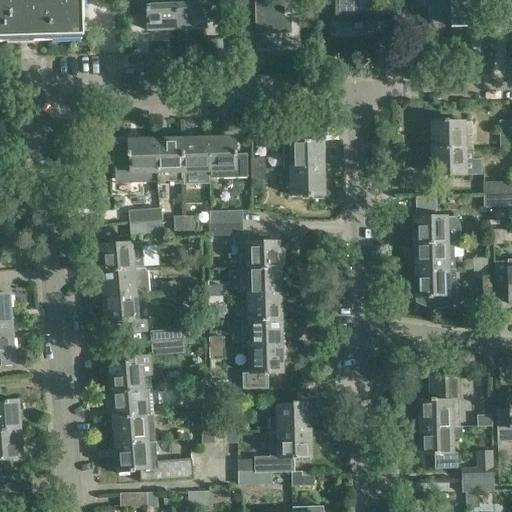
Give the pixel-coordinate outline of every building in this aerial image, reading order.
[(0,0),(0,38),(82,36),(80,0),(0,0)] [(121,0),(122,15),(136,15),(135,0),(121,0)] [(175,0),(146,0),(146,2),(147,31),(176,30),(175,1),(175,0)] [(175,0),(175,1),(176,30),(204,29),(204,17),(219,17),(218,0),(175,0)] [(253,0),(254,32),(287,31),(287,29),(286,29),(285,14),(288,14),(288,8),(285,8),(285,0),(253,0)] [(321,0),(322,10),(334,10),(334,23),(353,22),(353,28),(364,28),(364,22),(368,22),(366,0),(321,0)] [(380,0),(381,22),(394,21),(393,0),(380,0)] [(431,0),(431,7),(428,7),(428,24),(432,24),(449,24),(449,28),(466,28),(465,0),(431,0)] [(501,148),(511,148),(511,119),(500,119),(501,148)] [(463,121),(430,122),(431,149),(473,148),(472,122),(463,122),(463,121)] [(181,139),(182,172),(183,172),(183,180),(209,179),(209,171),(208,171),(207,138),(181,139)] [(208,171),(209,171),(209,179),(247,178),(246,154),(234,155),(233,138),(207,138),(208,171)] [(182,184),(182,172),(181,139),(156,140),(158,185),(182,184)] [(158,185),(156,140),(128,141),(129,153),(116,153),(117,177),(132,177),(131,173),(156,172),(157,185),(158,185)] [(289,170),(322,169),(322,143),(283,143),(284,170),(289,170)] [(473,148),(431,149),(432,175),(480,174),(480,159),(473,159),(473,148)] [(251,160),(252,171),(265,170),(265,160),(251,160)] [(323,195),(322,169),(289,170),(290,195),(323,195)] [(265,170),(252,171),(252,181),(266,181),(265,170)] [(511,181),(483,182),(484,194),(511,193),(511,181)] [(511,193),(484,194),(484,206),(511,205),(511,193)] [(128,212),(129,224),(161,221),(160,209),(128,212)] [(208,212),(209,224),(240,223),(240,211),(208,212)] [(414,217),(415,244),(455,243),(457,239),(459,236),(459,232),(459,230),(459,228),(458,224),(456,220),(454,217),(454,216),(414,217)] [(172,217),(173,233),(194,232),(194,217),(172,217)] [(161,221),(129,224),(130,235),(162,233),(161,221)] [(240,223),(209,224),(209,236),(232,235),(232,244),(238,244),(239,270),(247,270),(279,269),(278,242),(247,243),(247,234),(241,234),(240,223)] [(506,243),(506,231),(503,231),(503,230),(492,230),(492,245),(503,245),(503,243),(506,243)] [(98,247),(100,273),(143,269),(141,243),(98,247)] [(415,244),(416,271),(455,269),(455,243),(415,244)] [(474,258),(474,269),(488,268),(487,258),(474,258)] [(511,259),(507,259),(507,262),(494,262),(495,286),(507,286),(507,302),(511,301),(511,259)] [(488,268),(474,269),(474,279),(488,279),(488,268)] [(143,269),(100,273),(102,298),(147,295),(147,293),(150,293),(148,271),(145,271),(145,269),(143,269)] [(280,295),(279,269),(247,270),(247,296),(280,295)] [(455,269),(416,271),(416,297),(417,297),(417,301),(421,303),(426,304),(430,306),(432,306),(435,306),(439,306),(444,306),(448,305),(453,304),(452,280),(455,280),(455,269)] [(174,282),(160,283),(161,294),(175,293),(174,282)] [(207,287),(207,297),(222,297),(222,286),(207,287)] [(0,293),(0,323),(9,323),(7,293),(0,293)] [(147,295),(102,298),(104,326),(120,324),(121,334),(147,332),(146,321),(136,321),(134,297),(147,296),(147,295)] [(280,322),(280,295),(247,296),(248,322),(240,322),(240,323),(280,322)] [(231,296),(222,297),(207,297),(207,308),(231,307),(231,296)] [(280,322),(240,323),(241,348),(281,347),(280,322)] [(9,323),(0,323),(0,365),(12,365),(9,323)] [(149,332),(150,344),(182,341),(181,329),(149,332)] [(208,338),(209,349),(224,348),(223,338),(208,338)] [(182,341),(150,344),(151,356),(183,353),(182,341)] [(281,347),(241,348),(241,349),(249,349),(250,374),(243,374),(244,390),(270,389),(269,374),(282,373),(281,347)] [(224,348),(209,349),(209,359),(224,359),(224,348)] [(107,367),(109,393),(150,390),(147,357),(123,359),(123,366),(107,367)] [(419,400),(420,428),(452,427),(452,426),(460,426),(459,376),(430,376),(431,400),(419,400)] [(150,390),(109,393),(111,418),(152,415),(150,390)] [(511,397),(511,409),(498,410),(498,430),(509,429),(509,441),(511,441),(511,397)] [(0,401),(0,431),(20,430),(17,400),(0,401)] [(270,418),(270,431),(309,430),(308,402),(289,402),(289,404),(271,404),(271,410),(274,410),(274,418),(270,418)] [(213,443),(212,410),(200,411),(201,443),(213,443)] [(224,410),(212,410),(213,443),(225,442),(224,410)] [(224,410),(225,442),(237,442),(236,410),(224,410)] [(152,415),(111,418),(113,445),(154,441),(152,415)] [(476,416),(477,428),(491,427),(491,416),(476,416)] [(452,427),(420,428),(420,456),(434,456),(435,468),(457,467),(457,452),(452,452),(452,427)] [(20,430),(0,431),(0,476),(11,476),(10,459),(22,458),(20,430)] [(309,430),(270,431),(270,432),(269,432),(270,457),(254,457),(254,471),(269,471),(269,473),(292,472),(298,472),(297,457),(309,457),(309,430)] [(154,441),(113,445),(115,471),(148,468),(156,467),(154,441)] [(476,449),(476,466),(494,466),(493,449),(476,449)] [(162,466),(163,481),(193,479),(192,463),(162,466)] [(461,467),(462,479),(493,479),(493,467),(461,467)] [(270,484),(269,471),(238,472),(239,485),(270,484)] [(298,472),(292,472),(292,486),(315,486),(314,475),(302,476),(302,472),(298,472)] [(493,479),(462,479),(462,492),(465,492),(466,506),(477,505),(476,491),(493,491),(493,479)] [(199,505),(199,492),(189,492),(189,506),(199,505)] [(199,492),(199,505),(209,505),(209,492),(199,492)] [(147,494),(147,507),(158,507),(157,493),(147,494)] [(147,507),(147,494),(121,494),(121,508),(147,507)]
